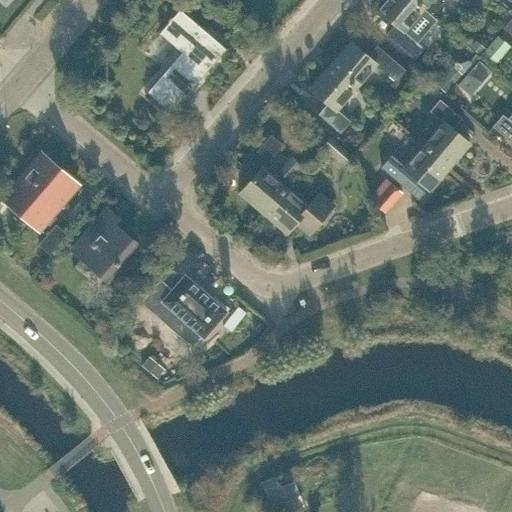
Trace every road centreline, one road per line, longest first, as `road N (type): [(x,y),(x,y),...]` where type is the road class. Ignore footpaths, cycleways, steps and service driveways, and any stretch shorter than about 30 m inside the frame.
road 1 (residential): [(160,196),(250,273),(281,280),(511,206)]
road 2 (tertiary): [(164,511),(119,420),(85,377),(0,302)]
road 3 (residential): [(160,196),(319,0)]
road 4 (residential): [(160,196),(17,81)]
